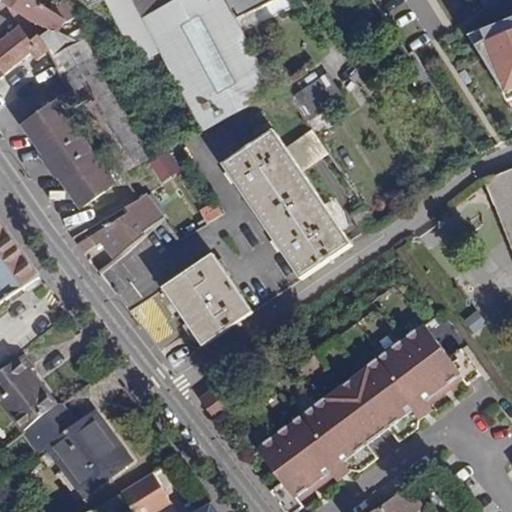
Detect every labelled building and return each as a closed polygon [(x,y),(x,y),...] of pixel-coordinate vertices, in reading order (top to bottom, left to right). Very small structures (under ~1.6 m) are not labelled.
[(33,23),(52,12),(35,0),(5,0),(13,9),(33,23)] [(105,0),(139,63),(161,52),(133,0),(105,0)] [(133,0),(161,52),(202,133),(277,93),(250,42),(227,0),(133,0)] [(227,0),(250,42),(265,35),(254,12),(278,0),(227,0)] [(64,5),(52,12),(65,23),(72,19),(64,5)] [(51,31),(65,23),(52,12),(33,23),(51,31)] [(0,42),(18,29),(0,17),(0,42)] [(52,65),(35,39),(31,41),(20,27),(18,29),(0,42),(0,76),(32,51),(45,70),(52,65)] [(35,39),(52,65),(126,174),(151,160),(84,40),(79,42),(51,31),(35,39)] [(413,53),(412,52),(409,54),(400,39),(373,58),(383,74),(401,61),(413,53)] [(511,45),(434,79),(486,158),(511,146),(511,45)] [(413,53),(401,61),(418,87),(430,79),(413,53)] [(343,100),(328,76),(293,99),(309,123),(343,100)] [(117,184),(59,102),(24,127),(47,159),(43,163),(54,179),(58,175),(82,208),(117,184)] [(313,130),(287,149),(302,171),(329,153),(313,130)] [(287,149),(274,131),(224,166),(302,280),(354,246),(302,171),(287,149)] [(161,181),(181,173),(173,150),(153,157),(161,181)] [(511,168),(485,179),(511,247),(511,168)] [(165,217),(145,190),(139,194),(142,198),(127,208),(130,213),(110,228),(107,224),(78,245),(84,254),(100,242),(116,263),(162,222),(165,217)] [(223,217),(216,204),(201,213),(208,225),(223,217)] [(380,227),(366,206),(355,214),(369,235),(380,227)] [(0,306),(41,278),(0,221),(0,306)] [(253,313),(213,254),(163,288),(204,347),(253,313)] [(283,436),(263,452),(287,483),(275,493),(289,511),(300,511),(308,507),(305,503),(301,498),(334,474),(337,477),(341,483),(354,473),(363,472),(379,460),(369,446),(394,428),(404,441),(422,428),(424,420),(436,411),(432,406),(429,402),(463,377),(466,380),(470,386),(484,375),(465,350),(453,358),(447,350),(430,327),(417,336),(389,357),(360,379),(358,380),(345,390),(334,398),(308,418),(283,436)] [(0,376),(0,400),(25,434),(58,409),(31,374),(36,371),(25,358),(0,376)] [(463,377),(429,402),(432,406),(466,380),(463,377)] [(227,382),(204,400),(219,421),(243,402),(227,382)] [(80,424),(65,404),(58,409),(73,429),(80,424)] [(58,409),(25,434),(41,455),(49,449),(86,497),(132,462),(94,412),(80,424),(73,429),(58,409)] [(156,511),(171,503),(153,474),(122,494),(133,511),(156,511)] [(334,474),(301,498),(305,503),(337,477),(334,474)] [(414,511),(422,506),(409,487),(376,511),(414,511)] [(197,511),(219,511),(212,503),(197,511)]
